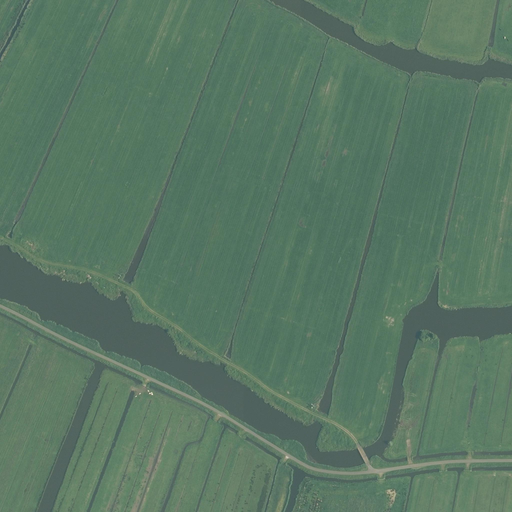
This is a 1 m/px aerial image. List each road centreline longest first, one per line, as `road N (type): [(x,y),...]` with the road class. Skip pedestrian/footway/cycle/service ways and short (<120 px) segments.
road 1 (track): [(0,237),(47,264),(133,290),(188,337),(345,430),(374,472)]
road 2 (track): [(511,269),(431,262),(392,313)]
